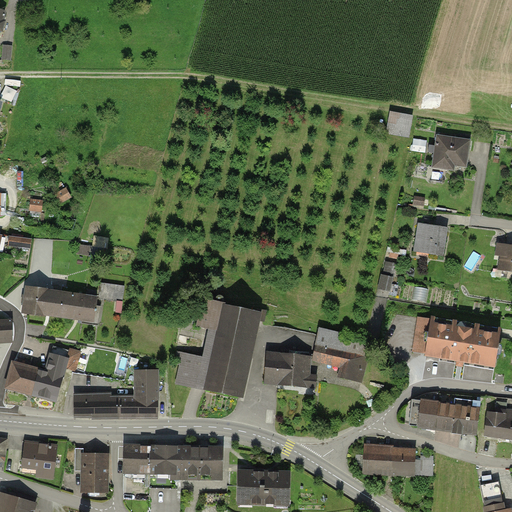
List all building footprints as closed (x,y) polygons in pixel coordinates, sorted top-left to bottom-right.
[(15,101),(19,90),(7,87),(4,98),(15,101)] [(410,138),(414,115),(389,111),(386,134),(410,138)] [(432,139),(429,166),(466,171),(469,143),(432,139)] [(69,197),(66,191),(57,195),(61,202),(69,197)] [(42,202),(33,201),(32,210),(41,211),(42,202)] [(446,231),(416,227),(412,254),(442,258),(446,231)] [(32,240),(12,238),(11,246),(31,248),(32,240)] [(88,247),(78,245),(77,253),(87,255),(88,247)] [(511,246),(495,245),(492,270),(511,272),(511,246)] [(383,262),(383,290),(393,290),(394,262),(383,262)] [(125,287),(103,284),(100,300),(123,303),(125,287)] [(82,323),(93,325),(94,319),(99,320),(101,307),(96,306),(97,299),(28,289),(24,312),(82,320),(82,323)] [(261,310),(198,296),(191,326),(204,329),(197,360),(181,356),(174,388),(240,403),(261,310)] [(498,332),(420,318),(413,356),(491,370),(498,332)] [(10,321),(0,321),(0,342),(11,341),(10,321)] [(17,364),(14,364),(7,387),(57,401),(66,367),(79,371),(81,364),(77,363),(80,352),(54,345),(46,373),(28,368),(30,362),(19,359),(17,364)] [(365,357),(312,346),(311,356),(311,362),(340,369),(338,378),(359,383),(365,357)] [(311,356),(261,353),(258,386),(309,389),(311,362),(311,356)] [(130,397),(72,395),(72,418),(155,420),(157,371),(130,370),(130,397)] [(479,410),(423,402),(419,427),(476,434),(479,410)] [(511,439),(511,412),(490,410),(486,436),(511,439)] [(53,479),(58,445),(23,440),(18,474),(53,479)] [(126,446),(126,473),(171,474),(171,479),(221,480),(222,448),(126,446)] [(413,450),(366,448),(365,474),(412,476),(413,450)] [(107,494),(108,455),(79,454),(78,493),(107,494)] [(290,475),(235,472),(233,504),(288,507),(290,475)] [(496,483),(478,487),(483,511),(494,511),(503,510),(496,483)] [(33,511),(36,506),(0,495),(0,511),(33,511)]
